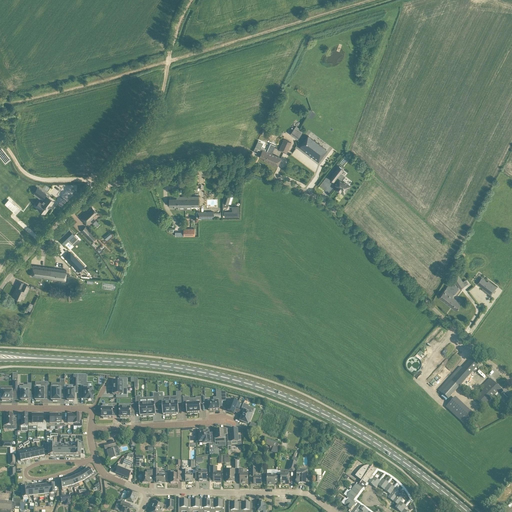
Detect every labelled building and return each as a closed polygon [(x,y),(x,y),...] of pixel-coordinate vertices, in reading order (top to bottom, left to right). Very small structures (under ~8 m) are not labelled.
[(296,126),(290,134),(297,139),(303,131),(296,126)] [(277,131),(271,147),(276,148),(281,133),(277,131)] [(323,154),(326,149),(308,135),(300,147),(308,154),(308,153),(309,154),(318,161),(319,161),(324,154),(323,154)] [(288,150),(292,142),(284,138),(281,147),(288,150)] [(258,141),(255,146),(262,149),(262,151),(259,157),(265,160),(268,162),(271,163),(273,158),(270,157),(272,154),(274,148),(269,146),(267,151),(265,151),(266,149),(262,147),(263,143),(258,141)] [(281,158),(272,154),(270,157),(273,158),(271,163),(278,166),(281,158)] [(335,181),(340,174),(343,169),(339,166),(330,178),(334,181),(335,181)] [(341,175),(340,174),(335,181),(337,182),(336,184),(338,186),(336,189),(340,192),(341,190),(344,193),(346,191),(347,191),(349,188),(348,188),(350,185),(349,185),(350,184),(343,179),(342,181),(340,179),(339,179),(338,178),(341,175)] [(37,187),(34,192),(42,198),(39,202),(36,206),(38,207),(38,208),(44,213),(49,207),(50,206),(50,205),(53,201),(45,195),(46,193),(37,187)] [(18,194),(17,196),(24,200),(25,199),(28,195),(21,190),(19,193),(19,192),(18,193),(18,194)] [(226,191),(223,202),(228,203),(231,192),(226,191)] [(170,206),(185,206),(185,201),(185,196),(177,196),(177,198),(170,199),(170,206)] [(199,206),(199,201),(199,196),(185,196),(185,201),(185,206),(199,206)] [(225,212),(225,217),(239,216),(239,206),(232,206),(233,211),(225,212)] [(92,217),(97,212),(92,207),(87,212),(87,211),(80,218),(86,224),(93,217),(92,217)] [(184,236),(195,236),(195,228),(184,228),(184,236)] [(61,236),(58,239),(59,239),(64,244),(68,240),(72,244),(78,238),(74,234),(69,229),(66,231),(61,236)] [(92,242),(96,238),(89,231),(85,234),(92,242)] [(110,232),(104,236),(107,240),(113,235),(110,232)] [(68,249),(62,255),(79,271),(85,266),(68,249)] [(66,270),(38,266),(33,265),(31,276),(65,281),(66,270)] [(459,275),(453,278),(458,286),(464,283),(459,275)] [(488,281),(487,282),(482,278),(477,284),(483,288),(482,289),(491,295),(496,288),(488,281)] [(442,293),(439,297),(456,310),(459,306),(461,304),(452,297),(455,294),(459,288),(451,282),(446,287),(442,293)] [(25,294),(27,290),(29,286),(24,283),(21,289),(17,287),(18,288),(15,293),(15,292),(13,296),(20,300),(23,293),(25,294)] [(441,393),(448,400),(478,367),(470,360),(441,393)] [(93,392),(92,392),(92,389),(87,389),(87,383),(83,383),(83,376),(78,376),(78,385),(81,385),(80,399),(84,399),(84,400),(87,400),(87,401),(92,401),(92,397),(93,397),(93,392)] [(127,388),(127,379),(119,378),(119,382),(113,382),(113,388),(127,388)] [(64,380),(60,380),(60,389),(51,389),(51,401),(53,401),(53,402),(57,402),(57,401),(60,401),(60,392),(64,392),(64,380)] [(507,403),(509,401),(511,397),(511,396),(506,391),(503,394),(500,390),(501,389),(493,381),(476,399),(484,407),(495,395),(499,399),(500,399),(502,398),(507,403)] [(48,383),(41,383),(41,389),(35,389),(35,400),(36,400),(36,401),(39,401),(39,400),(44,400),(44,395),(48,395),(48,383)] [(19,387),(19,391),(20,391),(20,400),(21,400),(22,401),(24,401),(25,400),(28,400),(28,394),(31,394),(31,384),(27,384),(27,391),(23,391),(23,387),(19,387)] [(0,387),(0,392),(1,392),(1,400),(2,400),(2,401),(6,401),(6,400),(12,400),(12,398),(12,391),(5,391),(5,387),(0,387)] [(113,388),(113,395),(117,395),(117,398),(127,398),(127,388),(113,388)] [(178,404),(182,403),(181,398),(181,393),(177,393),(177,402),(170,402),(171,415),(176,415),(176,414),(179,414),(178,404)] [(156,415),(155,405),(159,405),(158,394),(154,394),(154,403),(147,404),(148,417),(153,416),(153,415),(156,415)] [(171,415),(170,402),(163,403),(163,398),(163,394),(158,394),(159,405),(162,404),(163,415),(166,415),(166,416),(171,415)] [(219,407),(222,407),(222,401),(222,395),(217,396),(217,398),(214,398),(214,402),(208,402),(208,405),(208,410),(209,410),(209,411),(219,410),(219,407)] [(148,417),(147,404),(140,404),(140,397),(136,398),(136,410),(139,410),(140,416),(143,416),(143,417),(148,417)] [(226,405),(230,406),(227,411),(234,414),(236,408),(239,410),(241,404),(238,403),(232,400),(232,401),(229,399),(226,405)] [(475,416),(472,419),(453,400),(446,407),(466,426),(475,416)] [(100,413),(100,416),(102,416),(102,418),(103,418),(103,419),(108,419),(108,418),(113,418),(113,411),(117,411),(117,404),(113,404),(113,408),(102,408),(102,413),(100,413)] [(247,412),(249,406),(244,404),(239,415),(243,416),(241,422),(249,425),(253,414),(247,412)] [(135,412),(135,405),(130,405),(130,408),(124,408),(124,405),(120,405),(120,417),(120,419),(126,419),(126,417),(131,417),(131,412),(135,412)] [(4,422),(4,425),(5,425),(5,426),(8,426),(8,429),(16,429),(16,422),(12,422),(12,415),(9,415),(9,414),(5,414),(5,415),(5,422),(4,422)] [(21,428),(27,428),(27,415),(21,415),(21,421),(17,421),(17,432),(21,432),(21,428)] [(37,427),(37,415),(31,415),(31,421),(28,421),(28,427),(37,427)] [(43,415),(37,415),(37,427),(46,427),(46,425),(46,421),(43,421),(43,415)] [(46,425),(46,427),(55,427),(55,425),(55,415),(49,415),(49,421),(46,421),(46,425)] [(55,425),(55,427),(64,427),(64,426),(64,425),(64,421),(61,421),(61,415),(55,415),(55,425)] [(73,415),(68,415),(67,415),(67,421),(64,421),(64,425),(64,426),(71,426),(73,426),(73,415)] [(79,421),(79,415),(73,415),(73,426),(73,427),(82,427),(82,421),(79,421)] [(227,435),(228,451),(232,451),(232,446),(242,445),(241,434),(238,434),(237,430),(230,431),(231,435),(229,435),(227,436),(227,435)] [(209,432),(205,432),(205,431),(200,431),(200,436),(199,436),(200,442),(203,442),(203,444),(213,444),(212,433),(209,434),(209,432)] [(226,435),(223,435),(223,431),(216,431),(217,435),(215,436),(215,446),(219,446),(219,443),(226,443),(226,446),(226,445),(226,435)] [(267,438),(267,445),(273,447),(275,442),(267,438)] [(117,458),(114,447),(116,446),(115,442),(104,446),(105,449),(107,449),(108,451),(107,451),(110,460),(117,458)] [(84,449),(83,443),(80,443),(80,445),(75,444),(75,455),(75,456),(78,456),(78,455),(80,455),(80,449),(84,449)] [(118,468),(116,473),(121,475),(123,476),(131,455),(132,454),(128,455),(127,457),(126,460),(125,459),(122,466),(119,464),(117,468),(118,468)] [(133,456),(131,455),(123,476),(124,477),(129,478),(131,474),(132,474),(133,470),(130,469),(132,462),(131,462),(133,456)] [(294,473),(297,463),(291,461),(288,471),(294,473)] [(366,484),(377,469),(378,469),(377,469),(372,467),(373,466),(372,467),(370,467),(367,466),(365,467),(362,469),(361,470),(357,474),(356,476),(366,484)] [(217,473),(217,469),(217,467),(210,467),(210,469),(210,477),(213,477),(213,482),(221,482),(221,473),(217,473)] [(234,482),(234,477),(235,470),(231,470),(231,467),(226,467),(226,482),(234,482)] [(255,477),(256,468),(251,468),(251,476),(251,481),(251,480),(254,481),(254,485),(261,485),(261,477),(255,477)] [(95,470),(91,473),(88,469),(84,471),(84,472),(88,478),(89,480),(97,475),(95,470)] [(244,473),(244,469),(237,469),(237,477),(237,476),(240,476),(240,484),(244,484),(248,484),(248,485),(248,474),(244,473)] [(297,480),(295,482),(299,485),(300,484),(302,484),(305,484),(308,484),(308,479),(308,469),(300,469),(300,472),(297,472),(297,477),(297,480)] [(153,477),(153,475),(153,470),(145,470),(145,474),(142,474),(142,475),(141,475),(140,476),(139,476),(139,478),(140,479),(142,480),(142,483),(149,483),(149,477),(153,477)] [(159,470),(156,470),(154,470),(154,474),(154,479),(154,478),(157,478),(157,483),(160,483),(165,483),(165,478),(165,475),(164,475),(164,472),(159,472),(159,470)] [(207,471),(201,470),(196,470),(196,479),(199,479),(199,481),(207,481),(207,473),(207,471)] [(278,481),(278,475),(278,470),(267,470),(267,475),(267,485),(275,485),(275,482),(278,482),(278,481)] [(182,472),(175,472),(174,471),(171,471),(171,474),(171,484),(178,484),(178,481),(182,481),(182,472)] [(183,475),(183,478),(186,478),(186,482),(189,482),(189,483),(192,483),(192,482),(193,482),(193,477),(193,474),(193,471),(188,471),(183,471),(183,475)] [(88,478),(84,472),(83,472),(80,475),(83,481),(88,478)] [(285,475),(278,475),(278,481),(281,481),(281,484),(285,484),(285,485),(289,485),(289,480),(289,475),(289,472),(285,472),(285,475)] [(83,482),(83,481),(80,475),(79,475),(76,476),(75,477),(78,484),(83,482)] [(78,484),(75,477),(74,477),(70,479),(73,486),(74,488),(74,489),(80,486),(78,484)] [(378,486),(381,482),(374,477),(369,484),(376,488),(378,486)] [(73,486),(70,479),(66,480),(65,480),(67,487),(68,488),(68,489),(74,488),(73,486)] [(389,484),(387,482),(383,479),(381,482),(378,486),(384,490),(389,484)] [(363,489),(358,486),(356,484),(351,491),(358,496),(363,489)] [(390,495),(395,489),(389,484),(384,490),(390,495)] [(393,502),(399,493),(397,491),(399,488),(397,486),(395,489),(390,495),(388,498),(393,502)] [(138,494),(135,492),(128,490),(127,493),(124,492),(123,492),(120,501),(122,502),(124,503),(125,500),(133,503),(135,499),(136,500),(138,494)] [(400,502),(404,497),(402,495),(404,492),(402,490),(399,493),(393,502),(398,505),(400,502)] [(353,502),(358,496),(351,491),(346,497),(349,499),(353,502)] [(70,501),(70,496),(60,498),(61,503),(65,502),(65,506),(70,505),(70,501)] [(355,507),(354,506),(356,504),(353,502),(349,499),(345,505),(350,510),(351,510),(353,508),(354,509),(355,507)] [(122,502),(120,501),(118,500),(118,502),(121,503),(118,511),(119,511),(130,511),(132,509),(126,506),(127,504),(125,503),(124,503),(122,502)] [(10,511),(11,502),(0,501),(0,511),(10,511)] [(174,506),(174,501),(167,501),(167,506),(164,506),(155,502),(150,511),(161,511),(163,509),(167,509),(167,510),(174,510),(174,506)] [(267,511),(266,511),(266,506),(265,505),(261,501),(258,505),(258,510),(257,511),(267,511)] [(20,507),(19,503),(11,502),(10,511),(14,511),(14,506),(20,507)] [(407,507),(400,502),(398,505),(395,509),(400,511),(402,511),(406,508),(407,507)]
